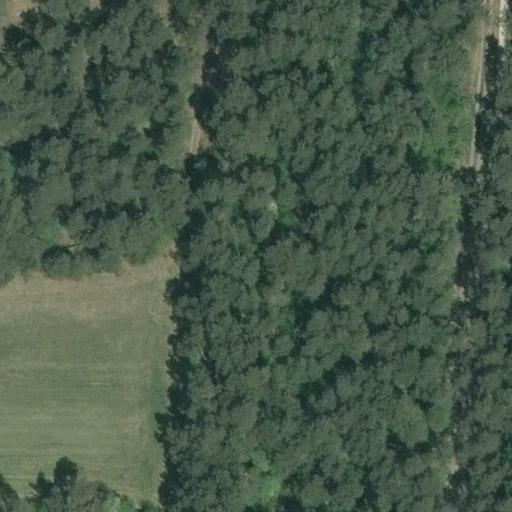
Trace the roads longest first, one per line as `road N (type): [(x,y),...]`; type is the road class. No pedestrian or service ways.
road 1 (track): [(152,511),(162,268),(194,0)]
road 2 (track): [(462,511),(489,0)]
